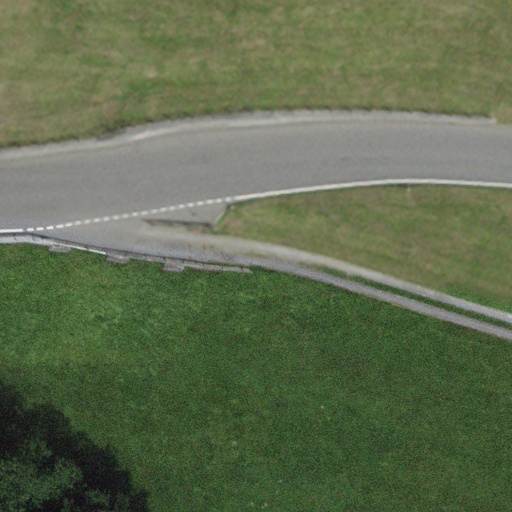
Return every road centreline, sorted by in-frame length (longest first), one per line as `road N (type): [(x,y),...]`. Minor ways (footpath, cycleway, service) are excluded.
road 1 (tertiary): [(0,189),(117,182),(301,154),(511,157)]
road 2 (track): [(117,182),(131,232),(309,262),(511,327)]
